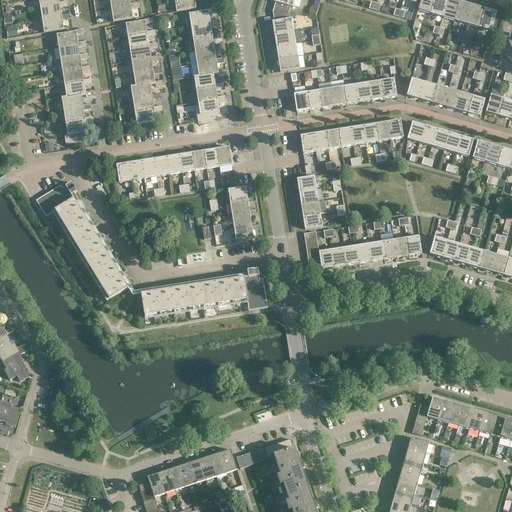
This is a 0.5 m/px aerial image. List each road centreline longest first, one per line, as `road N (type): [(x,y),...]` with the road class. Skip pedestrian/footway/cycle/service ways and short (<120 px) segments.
road 1 (residential): [(283,255),(142,275),(78,179),(76,157)]
road 2 (residential): [(289,302),(425,281),(511,304)]
road 3 (residential): [(304,414),(430,376),(511,400)]
road 4 (residential): [(304,414),(116,477)]
road 5 (residential): [(76,157),(262,128)]
road 6 (residential): [(19,447),(40,357),(0,289)]
road 7 (residential): [(246,0),(262,128)]
road 8 (residential): [(262,128),(283,255)]
